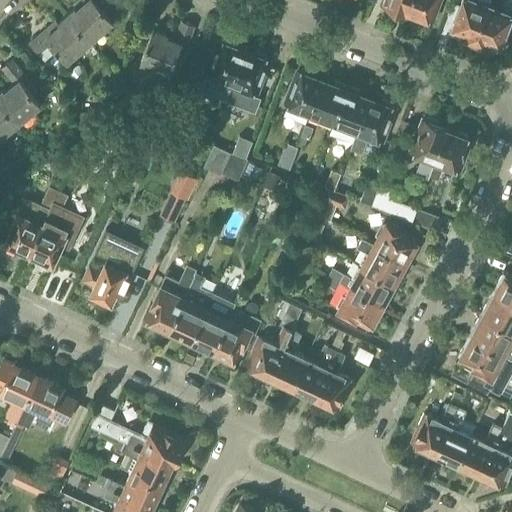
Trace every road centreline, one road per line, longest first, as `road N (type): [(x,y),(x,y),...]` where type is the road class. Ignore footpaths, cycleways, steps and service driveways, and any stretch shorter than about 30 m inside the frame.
road 1 (residential): [(351,468),(479,224),(511,136)]
road 2 (residential): [(511,104),(253,0)]
road 3 (residential): [(243,413),(0,305)]
road 4 (residential): [(336,511),(224,459)]
road 5 (residential): [(351,468),(243,413)]
